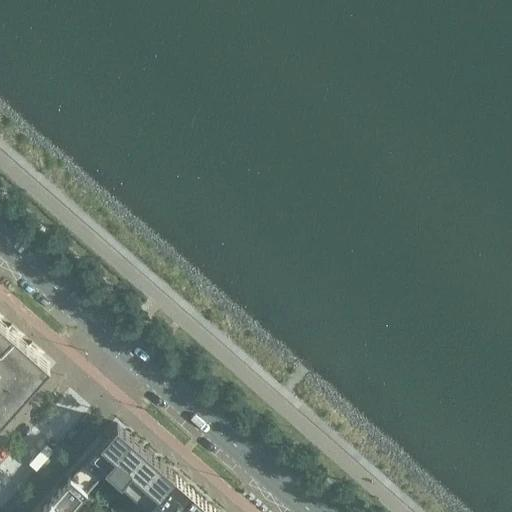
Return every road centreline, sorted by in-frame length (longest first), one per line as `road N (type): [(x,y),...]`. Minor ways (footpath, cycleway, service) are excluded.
road 1 (tertiary): [(309,511),(123,349)]
road 2 (residential): [(0,487),(123,349)]
road 3 (tertiary): [(123,349),(0,241)]
